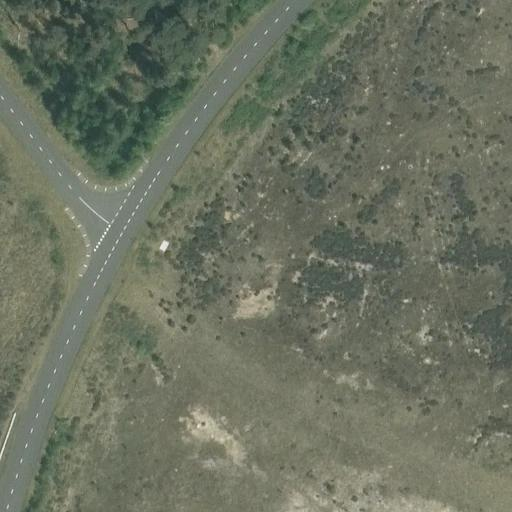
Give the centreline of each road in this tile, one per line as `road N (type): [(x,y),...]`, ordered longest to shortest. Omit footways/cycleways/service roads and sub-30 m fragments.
road 1 (unclassified): [(125,237),(49,371),(2,511)]
road 2 (unclassified): [(301,0),(180,139),(125,237)]
road 3 (unclassified): [(125,237),(75,194),(0,95)]
